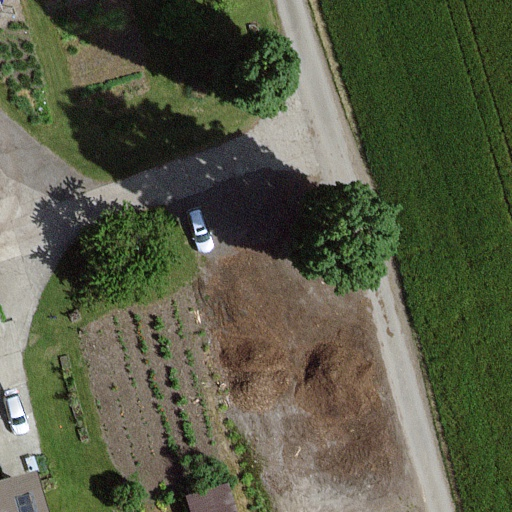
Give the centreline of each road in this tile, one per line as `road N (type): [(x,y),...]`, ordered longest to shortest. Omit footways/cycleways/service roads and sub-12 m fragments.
road 1 (unclassified): [(442,511),(295,0)]
road 2 (unknown): [(50,178),(25,274),(23,348),(0,385)]
